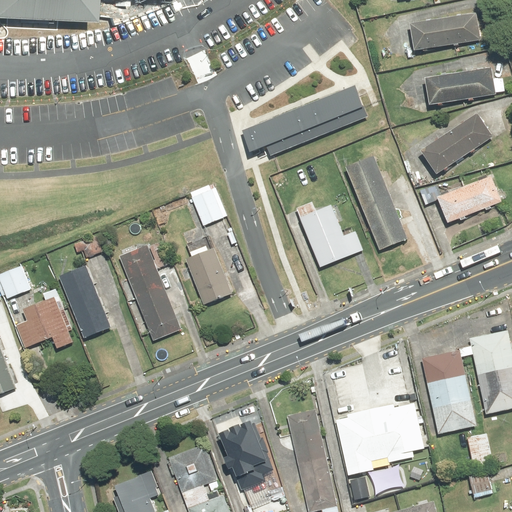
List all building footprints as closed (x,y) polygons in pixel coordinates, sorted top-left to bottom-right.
[(0,0),(0,19),(7,19),(58,22),(96,24),(96,21),(96,20),(97,19),(98,9),(97,4),(97,0),(0,0)] [(478,14),(412,25),(416,52),(483,41),(478,14)] [(494,68),(427,79),(431,107),(498,96),(498,94),(506,93),(504,79),(496,80),(494,68)] [(359,87),(248,132),(258,154),(368,110),(359,87)] [(479,113),(422,152),(439,176),(495,137),(479,113)] [(376,156),(347,168),(381,252),(410,240),(376,156)] [(493,178),(440,199),(450,224),(503,203),(493,178)] [(215,185),(192,195),(205,227),(229,217),(215,185)] [(314,203),(298,210),(322,269),(365,251),(358,232),(346,237),(333,206),(318,212),(314,203)] [(98,235),(76,244),(83,260),(105,251),(98,235)] [(149,245),(120,256),(155,343),(184,331),(159,270),(173,264),(164,242),(150,247),(149,245)] [(193,258),(187,260),(205,305),(233,295),(215,249),(210,252),(208,247),(192,253),(193,258)] [(23,267),(0,276),(0,279),(8,300),(32,291),(23,267)] [(89,267),(61,277),(84,340),(112,330),(89,267)] [(29,322),(18,327),(26,350),(54,339),(58,350),(74,345),(70,333),(74,331),(65,307),(61,309),(57,298),(24,310),(29,322)] [(511,341),(509,330),(470,338),(487,416),(511,410),(511,341)] [(0,341),(0,395),(18,388),(0,341)] [(462,350),(423,358),(439,435),(478,427),(462,350)] [(412,396),(333,416),(347,472),(374,465),(373,459),(424,446),(412,396)] [(322,511),(339,511),(318,410),(289,416),(309,511),(316,511),(323,511),(322,511)] [(264,431),(226,444),(246,503),(284,491),(264,431)] [(488,434),(468,438),(475,467),(495,463),(488,434)] [(207,445),(171,458),(190,511),(231,511),(225,495),(220,497),(215,482),(219,480),(207,445)] [(398,470),(377,476),(381,492),(402,487),(398,470)] [(156,511),(152,498),(161,495),(153,472),(116,486),(120,496),(115,498),(120,511),(156,511)] [(489,472),(470,476),(474,496),(493,491),(489,472)] [(369,475),(352,480),(358,500),(374,496),(369,475)] [(439,511),(436,501),(396,511),(439,511)]
